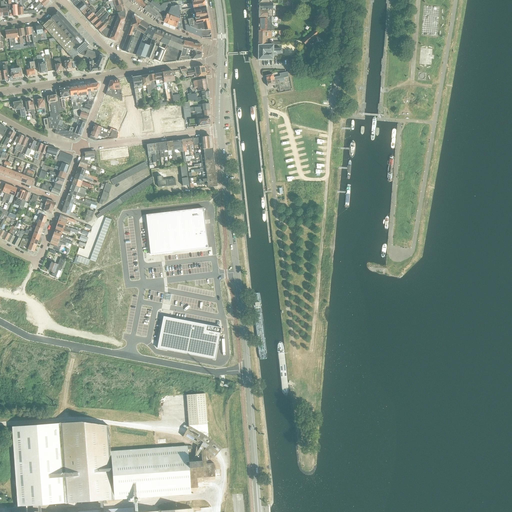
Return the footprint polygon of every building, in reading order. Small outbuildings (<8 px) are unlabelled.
[(18,15),(18,8),(17,0),(14,0),(15,5),(12,5),(12,9),(9,10),(10,16),(18,15)] [(44,6),(49,1),(47,0),(43,0),(36,7),(38,9),(40,7),(39,7),(42,4),(44,6)] [(70,0),(77,8),(81,12),(87,7),(88,6),(83,0),(70,0)] [(142,0),(139,5),(144,9),(149,3),(144,0),(142,0)] [(159,14),(156,18),(160,21),(164,23),(182,30),(180,16),(186,15),(186,10),(182,10),(179,11),(179,7),(179,5),(178,5),(177,1),(182,0),(174,0),(175,1),(162,4),(161,6),(158,10),(160,11),(158,13),(159,14)] [(192,3),(191,3),(191,4),(193,4),(193,9),(206,7),(204,0),(192,3)] [(3,1),(0,1),(2,15),(4,15),(4,16),(8,16),(7,8),(4,8),(3,1)] [(149,3),(144,9),(156,18),(159,14),(158,13),(160,11),(158,10),(149,3)] [(123,4),(115,7),(117,13),(125,11),(125,10),(123,4)] [(88,8),(94,15),(97,13),(90,6),(88,8)] [(81,12),(89,20),(94,15),(88,8),(87,7),(81,12)] [(94,15),(89,20),(93,24),(98,19),(97,18),(105,10),(102,7),(97,13),(94,15)] [(75,56),(78,53),(84,48),(89,44),(58,11),(50,18),(42,26),(45,29),(47,31),(72,58),(73,59),(75,56)] [(110,20),(115,23),(113,28),(120,31),(125,18),(125,11),(117,13),(118,14),(112,17),(112,18),(110,20)] [(93,24),(96,28),(102,23),(109,15),(107,13),(104,17),(104,16),(100,21),(98,19),(93,24)] [(125,42),(122,50),(129,53),(130,48),(134,37),(131,36),(132,32),(135,33),(136,30),(137,30),(142,21),(134,16),(125,42)] [(184,20),(185,26),(188,25),(189,27),(197,31),(201,30),(201,31),(210,30),(211,30),(208,16),(196,18),(187,20),(184,20)] [(258,17),(258,32),(271,31),(274,31),(274,26),(271,26),(271,17),(258,17)] [(96,28),(100,33),(106,27),(108,24),(109,22),(107,21),(103,25),(102,23),(96,28)] [(137,30),(143,34),(148,25),(142,21),(137,30)] [(36,26),(31,27),(32,34),(33,42),(38,42),(41,41),(40,34),(42,33),(43,33),(42,25),(36,26)] [(146,30),(143,34),(144,35),(152,39),(155,29),(148,25),(146,30)] [(200,37),(201,31),(201,30),(197,31),(189,27),(188,25),(185,26),(186,31),(200,37)] [(32,34),(31,27),(25,28),(28,48),(34,47),(33,43),(30,44),(29,41),(28,35),(32,34)] [(106,27),(100,33),(105,37),(115,41),(116,41),(120,31),(113,28),(110,27),(109,30),(106,27)] [(302,42),(305,46),(320,32),(317,28),(302,42)] [(160,43),(164,33),(155,29),(152,40),(160,43)] [(136,55),(140,45),(140,44),(144,35),(143,34),(137,30),(134,37),(130,48),(129,53),(136,55)] [(201,31),(200,37),(201,37),(206,38),(206,39),(211,40),(210,38),(211,38),(211,34),(210,34),(210,30),(201,31)] [(164,33),(160,43),(167,46),(171,36),(164,33)] [(165,51),(160,62),(164,63),(175,62),(176,57),(172,55),(174,49),(176,38),(171,36),(167,46),(165,51)] [(184,41),(176,38),(174,49),(172,55),(176,57),(175,62),(179,61),(183,48),(184,41)] [(203,45),(184,41),(183,48),(179,61),(202,59),(203,45)] [(146,57),(153,60),(157,50),(159,46),(151,43),(149,47),(146,57)] [(136,55),(146,58),(146,57),(149,47),(140,44),(140,45),(136,55)] [(273,45),(258,45),(258,60),(273,60),(273,56),(277,56),(277,54),(282,54),(282,49),(275,49),(275,50),(273,50),(273,45)] [(84,48),(78,53),(89,58),(91,72),(98,71),(100,71),(101,68),(105,57),(84,48)] [(157,50),(154,59),(160,62),(165,51),(158,48),(157,50)] [(44,49),(45,55),(45,56),(44,56),(45,57),(41,58),(41,55),(36,55),(37,62),(38,62),(40,73),(43,72),(44,74),(46,73),(47,72),(47,71),(52,70),(48,49),(44,49)] [(72,58),(64,59),(66,69),(67,70),(69,69),(68,68),(69,68),(69,67),(71,67),(71,62),(76,62),(75,56),(73,59),(72,58)] [(16,61),(17,63),(17,68),(11,69),(12,78),(21,76),(20,68),(23,68),(22,60),(16,61)] [(0,70),(0,71),(1,80),(7,79),(7,74),(8,74),(7,68),(9,68),(8,62),(2,62),(3,68),(0,68),(0,70)] [(35,73),(34,68),(35,68),(34,62),(30,63),(30,68),(25,69),(26,76),(27,76),(28,77),(29,76),(30,75),(32,75),(32,74),(35,73)] [(196,75),(196,77),(206,76),(206,75),(205,68),(204,66),(193,68),(193,71),(188,72),(188,69),(181,70),(183,76),(188,75),(189,76),(196,75)] [(165,89),(166,93),(168,105),(174,104),(173,99),(172,95),(170,82),(175,81),(173,71),(163,73),(165,88),(165,89)] [(267,81),(278,79),(288,77),(287,72),(279,74),(280,76),(274,77),(273,74),(266,76),(267,81)] [(155,74),(157,85),(162,84),(163,89),(165,88),(163,73),(155,74)] [(149,75),(152,92),(153,92),(153,89),(155,89),(156,92),(158,92),(157,85),(155,74),(149,75)] [(141,76),(143,86),(147,85),(149,95),(152,94),(152,92),(149,75),(141,76)] [(133,78),(137,101),(139,101),(138,95),(139,95),(138,87),(143,86),(141,76),(133,78)] [(199,91),(201,91),(208,89),(207,79),(193,81),(194,89),(198,88),(199,91)] [(267,81),(266,81),(268,87),(274,85),(275,88),(279,86),(279,83),(278,84),(277,81),(279,80),(278,79),(267,81)] [(111,81),(106,94),(123,101),(119,80),(111,81)] [(99,83),(92,84),(93,91),(92,91),(92,95),(96,95),(100,85),(99,83)] [(92,84),(86,85),(89,101),(94,100),(96,97),(92,98),(91,98),(91,95),(92,95),(92,91),(93,91),(92,84)] [(86,85),(70,88),(74,109),(79,108),(80,101),(88,100),(86,85)] [(70,88),(60,89),(62,108),(64,107),(64,109),(66,109),(64,99),(65,99),(65,97),(71,96),(70,88)] [(56,90),(56,95),(59,111),(65,111),(64,109),(64,107),(62,108),(60,89),(56,90)] [(208,89),(201,91),(203,98),(201,98),(197,98),(197,94),(187,95),(188,102),(189,102),(198,101),(203,100),(210,99),(208,89)] [(179,94),(172,95),(173,99),(174,104),(181,103),(179,94)] [(49,117),(50,129),(56,129),(57,127),(58,127),(60,120),(59,114),(59,111),(56,95),(47,96),(49,105),(51,105),(52,112),(50,113),(50,117),(49,117)] [(42,110),(43,114),(46,113),(44,99),(43,99),(41,99),(40,99),(38,99),(38,100),(37,100),(38,105),(36,105),(36,109),(39,108),(39,110),(42,110)] [(90,111),(94,100),(89,101),(88,104),(86,104),(84,109),(90,111)] [(21,109),(22,117),(26,116),(25,108),(23,108),(22,101),(14,103),(15,110),(21,109)] [(32,115),(33,115),(33,119),(38,119),(37,115),(35,115),(33,101),(31,101),(29,101),(27,101),(26,102),(28,110),(28,112),(31,112),(32,115)] [(189,102),(188,102),(183,103),(185,120),(192,119),(191,115),(191,112),(190,108),(189,102)] [(202,107),(190,108),(191,112),(194,111),(195,112),(199,111),(203,111),(210,110),(209,104),(203,104),(203,108),(202,108),(202,107)] [(78,110),(73,110),(74,115),(87,120),(89,114),(90,111),(84,109),(83,108),(81,108),(81,109),(82,111),(81,112),(80,114),(77,113),(78,110)] [(116,108),(114,114),(123,118),(126,111),(116,108)] [(150,109),(140,111),(141,118),(150,116),(150,109)] [(114,114),(111,121),(121,124),(123,118),(114,114)] [(150,116),(141,118),(142,125),(151,123),(150,116)] [(183,116),(176,117),(177,127),(184,126),(183,116)] [(176,117),(169,118),(170,128),(177,127),(176,117)] [(210,117),(198,119),(198,126),(208,125),(210,125),(210,117)] [(76,126),(78,126),(83,129),(86,123),(73,118),(72,118),(71,121),(73,122),(77,123),(76,126)] [(169,118),(162,119),(163,129),(170,128),(169,118)] [(111,121),(109,128),(118,131),(121,124),(111,121)] [(151,123),(142,125),(143,132),(152,131),(151,123)] [(92,130),(106,136),(114,139),(126,137),(126,136),(109,130),(108,133),(103,131),(104,128),(95,125),(92,130)] [(71,127),(69,131),(80,136),(81,136),(83,129),(78,126),(76,129),(71,127)] [(54,133),(74,141),(80,136),(69,131),(57,127),(56,129),(54,133)] [(12,140),(16,133),(10,130),(3,144),(6,145),(7,143),(10,139),(12,140)] [(106,136),(92,130),(90,138),(95,140),(96,138),(98,139),(99,136),(105,138),(106,136)] [(18,151),(24,137),(19,135),(18,138),(17,138),(15,142),(17,143),(15,149),(14,152),(17,153),(18,151)] [(203,144),(213,143),(212,138),(210,136),(197,138),(194,138),(194,145),(197,145),(197,143),(202,142),(203,144)] [(28,139),(24,137),(18,151),(21,152),(24,146),(26,147),(28,142),(27,142),(28,139)] [(34,145),(36,142),(31,140),(25,154),(28,156),(31,149),(34,150),(36,146),(34,145)] [(186,164),(186,160),(185,157),(185,153),(185,151),(184,151),(182,140),(173,141),(176,163),(177,163),(175,150),(180,149),(180,152),(182,152),(182,154),(183,154),(184,164),(186,164)] [(174,167),(176,167),(176,163),(173,141),(167,142),(168,155),(172,155),(173,159),(174,167)] [(33,164),(36,165),(43,145),(38,143),(33,158),(35,158),(33,164)] [(43,145),(36,165),(39,166),(40,161),(43,153),(45,154),(48,147),(43,145)] [(49,147),(45,157),(47,158),(48,154),(53,155),(53,156),(55,157),(54,160),(57,161),(57,160),(60,151),(60,150),(58,149),(49,147)] [(128,147),(121,148),(122,158),(129,157),(128,147)] [(121,148),(114,149),(115,159),(122,158),(121,148)] [(107,150),(108,160),(115,159),(114,149),(107,150)] [(107,150),(100,151),(101,161),(108,160),(107,150)] [(98,162),(96,151),(85,153),(85,155),(86,158),(90,157),(90,159),(94,158),(94,163),(98,162)] [(81,161),(78,167),(86,170),(99,175),(102,168),(97,167),(96,170),(87,167),(88,164),(84,162),(81,161)] [(111,180),(114,185),(148,167),(145,162),(111,180)] [(56,169),(59,171),(67,173),(69,166),(62,163),(60,168),(55,166),(54,169),(56,169)] [(186,165),(183,165),(180,165),(183,186),(189,185),(186,165)] [(6,168),(3,175),(9,177),(11,170),(12,167),(10,167),(7,166),(6,168)] [(15,179),(21,181),(23,175),(20,174),(23,168),(20,167),(18,170),(17,173),(15,179)] [(78,167),(76,173),(93,180),(93,179),(98,181),(99,179),(85,173),(86,170),(78,167)] [(9,177),(15,179),(17,173),(11,170),(9,177)] [(29,177),(26,183),(32,185),(34,179),(32,178),(34,172),(31,171),(30,174),(29,177)] [(50,174),(65,179),(67,173),(59,171),(58,174),(50,171),(49,173),(50,174)] [(76,173),(74,179),(82,181),(83,179),(92,182),(93,180),(76,173)] [(50,174),(49,177),(56,179),(55,183),(62,186),(65,179),(50,174)] [(21,181),(26,183),(29,177),(23,175),(21,181)] [(167,186),(176,185),(175,178),(163,180),(163,176),(158,177),(158,181),(159,187),(167,186)] [(97,216),(98,218),(154,182),(153,177),(120,198),(100,212),(101,213),(97,216)] [(74,179),(72,184),(81,187),(82,184),(92,188),(93,185),(82,181),(74,179)] [(46,182),(45,185),(60,191),(62,186),(55,183),(54,185),(46,182)] [(107,183),(103,192),(109,194),(113,185),(107,183)] [(2,202),(5,203),(11,186),(6,184),(3,192),(5,193),(2,202)] [(43,184),(41,189),(58,195),(59,195),(60,191),(45,185),(43,184)] [(72,184),(70,190),(78,193),(83,195),(84,192),(85,192),(86,192),(86,190),(86,189),(81,187),(72,184)] [(11,186),(5,203),(8,204),(11,195),(14,196),(17,188),(11,186)] [(18,198),(16,204),(20,206),(25,192),(20,190),(19,193),(18,193),(16,197),(18,198)] [(70,190),(68,195),(79,200),(81,196),(86,198),(87,196),(78,193),(70,190)] [(25,192),(20,206),(24,207),(26,201),(29,201),(30,197),(29,197),(30,193),(25,192)] [(68,195),(66,201),(67,201),(74,204),(75,201),(78,203),(90,207),(91,204),(84,202),(82,201),(79,200),(68,195)] [(45,205),(54,208),(55,204),(55,203),(42,198),(41,200),(43,201),(43,202),(46,203),(45,205)] [(74,204),(67,201),(63,212),(75,217),(77,214),(71,212),(74,204)] [(41,203),(40,206),(45,208),(44,211),(52,214),(54,208),(45,205),(41,203)] [(174,211),(146,215),(148,231),(149,243),(150,251),(150,254),(173,252),(189,250),(208,248),(207,236),(206,236),(205,224),(203,208),(174,211)] [(39,221),(45,223),(47,217),(44,216),(46,213),(39,210),(37,214),(41,215),(40,218),(35,216),(34,219),(37,220),(39,221)] [(88,222),(91,220),(95,212),(88,210),(84,220),(88,222)] [(61,215),(59,221),(66,223),(67,220),(75,223),(76,220),(61,215)] [(36,226),(43,229),(45,223),(39,221),(36,226)] [(59,221),(57,226),(70,231),(71,229),(65,226),(66,223),(59,221)] [(2,239),(7,241),(14,227),(12,226),(8,233),(5,232),(2,239)] [(15,226),(7,241),(12,244),(15,237),(19,230),(16,229),(17,227),(15,226)] [(32,231),(34,232),(41,235),(43,229),(36,226),(35,229),(30,227),(29,230),(32,231)] [(57,226),(55,232),(62,235),(63,232),(69,234),(70,231),(57,226)] [(19,230),(15,237),(12,244),(17,246),(24,233),(25,231),(22,230),(21,231),(19,230)] [(34,232),(32,238),(39,240),(41,235),(34,232)] [(55,232),(53,238),(69,244),(70,242),(60,238),(62,235),(55,232)] [(26,239),(25,241),(25,242),(36,246),(39,240),(32,238),(31,241),(26,239)] [(69,244),(53,238),(51,244),(57,246),(58,243),(68,246),(69,244)] [(20,246),(23,247),(24,245),(29,246),(28,249),(34,252),(36,246),(25,242),(25,241),(22,240),(20,246)] [(61,271),(65,260),(61,258),(58,264),(52,262),(49,270),(53,272),(52,276),(56,277),(59,270),(61,271)] [(157,348),(184,354),(215,360),(218,346),(221,328),(196,323),(171,318),(167,317),(163,320),(160,334),(157,348)] [(204,393),(186,395),(188,422),(207,421),(205,394),(204,393)] [(136,500),(138,500),(138,498),(190,494),(190,488),(188,462),(187,446),(110,451),(109,426),(85,422),(12,427),(18,506),(68,503),(68,507),(76,507),(76,502),(128,499),(128,502),(134,502),(134,498),(136,498),(136,500)]
